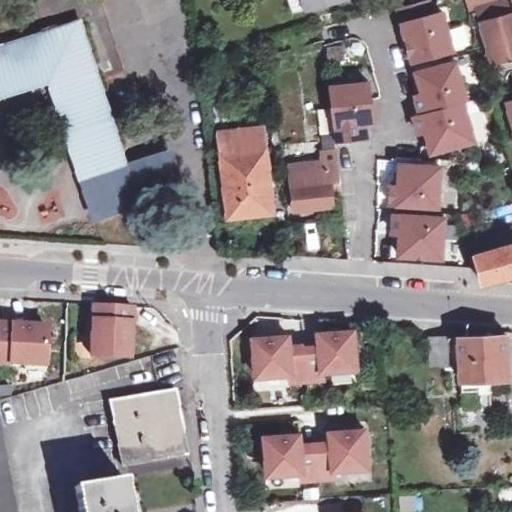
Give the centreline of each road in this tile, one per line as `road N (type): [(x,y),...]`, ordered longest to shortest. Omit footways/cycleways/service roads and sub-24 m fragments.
road 1 (tertiary): [(201,285),(511,304)]
road 2 (residential): [(220,511),(201,285)]
road 3 (tertiary): [(0,273),(201,285)]
